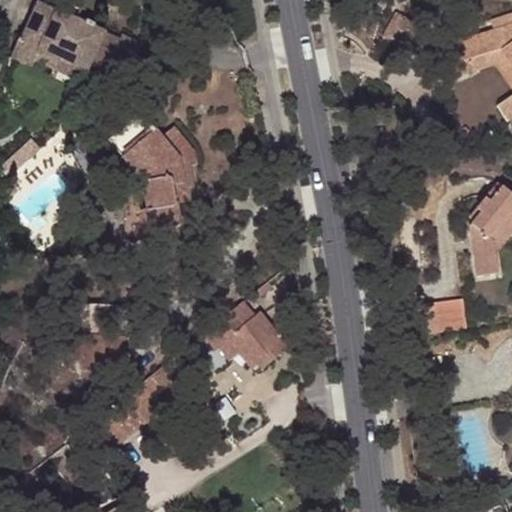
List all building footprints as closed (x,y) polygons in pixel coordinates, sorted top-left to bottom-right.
[(66,0),(62,0),(59,9),(78,17),(82,7),(66,0)] [(23,39),(42,48),(40,51),(60,60),(62,56),(89,68),(92,63),(95,64),(107,30),(96,25),(98,22),(89,19),(88,21),(78,17),(59,9),(40,1),(23,39)] [(511,13),(491,21),(494,30),(511,23),(511,13)] [(511,23),(494,30),(461,41),(467,59),(501,49),(511,64),(511,95),(497,106),(508,122),(511,119),(511,23)] [(95,64),(126,78),(142,42),(113,29),(111,32),(107,30),(95,64)] [(36,59),(40,51),(42,48),(23,39),(20,38),(11,58),(32,68),(36,59)] [(511,64),(501,49),(467,59),(470,70),(495,63),(511,86),(511,64)] [(60,60),(40,51),(36,59),(84,80),(89,68),(62,56),(60,60)] [(186,200),(183,184),(190,183),(187,165),(195,163),(192,148),(173,126),(161,136),(140,112),(108,139),(121,157),(120,157),(139,180),(144,209),(143,209),(146,231),(178,225),(175,203),(186,200)] [(134,210),(143,209),(144,209),(139,180),(120,157),(115,162),(130,181),(134,210)] [(190,183),(183,184),(186,200),(193,199),(190,183)] [(511,195),(498,183),(476,208),(480,213),(469,225),(477,276),(497,273),(494,256),(491,243),(511,217),(511,195)] [(494,256),(511,235),(511,217),(491,243),(494,256)] [(166,263),(169,282),(198,278),(195,258),(166,263)] [(427,330),(468,326),(465,297),(424,300),(427,330)] [(286,344),(291,340),(275,320),(270,324),(259,311),(254,315),(242,301),(201,334),(214,349),(219,345),(228,338),(238,350),(252,367),(259,361),(264,357),(268,362),(289,346),(286,344)] [(114,306),(84,305),(81,365),(118,367),(120,336),(114,335),(114,306)] [(229,358),(238,350),(228,338),(219,345),(229,358)] [(84,427),(83,428),(103,452),(180,389),(171,377),(176,373),(170,365),(175,361),(171,357),(124,396),(108,408),(84,427)] [(263,366),(268,362),(264,357),(259,361),(263,366)] [(76,417),(81,424),(105,404),(101,398),(76,417)] [(105,404),(81,424),(84,427),(108,408),(105,404)]
